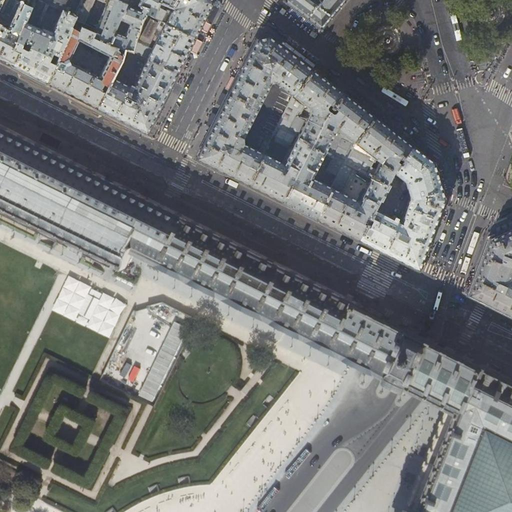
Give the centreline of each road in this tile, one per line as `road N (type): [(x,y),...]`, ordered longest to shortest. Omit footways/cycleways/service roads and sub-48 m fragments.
road 1 (residential): [(511,325),(166,153)]
road 2 (residential): [(318,50),(480,165)]
road 3 (residential): [(166,153),(0,71)]
road 4 (tertiary): [(430,0),(480,165)]
road 5 (residential): [(166,153),(243,0)]
